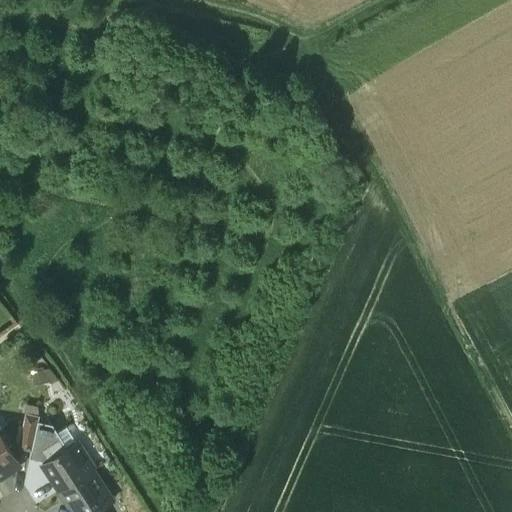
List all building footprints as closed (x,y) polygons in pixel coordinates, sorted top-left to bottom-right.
[(25,412),(18,447),(31,450),(37,422),(39,415),(25,412)] [(51,426),(37,422),(31,450),(29,457),(42,460),(46,437),(57,440),(57,436),(51,426)] [(0,433),(0,476),(15,467),(16,459),(0,433)] [(57,440),(46,437),(42,460),(61,489),(93,469),(93,468),(76,442),(61,452),(56,444),(57,440)] [(93,469),(61,489),(75,511),(105,511),(102,506),(112,500),(93,469)]
